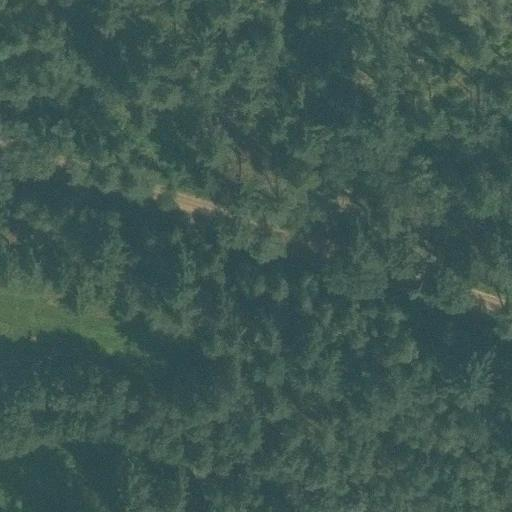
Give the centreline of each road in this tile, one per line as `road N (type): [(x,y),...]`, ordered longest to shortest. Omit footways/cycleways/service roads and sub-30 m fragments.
road 1 (track): [(0,140),(511,305)]
road 2 (track): [(401,511),(117,400),(77,392),(0,406)]
